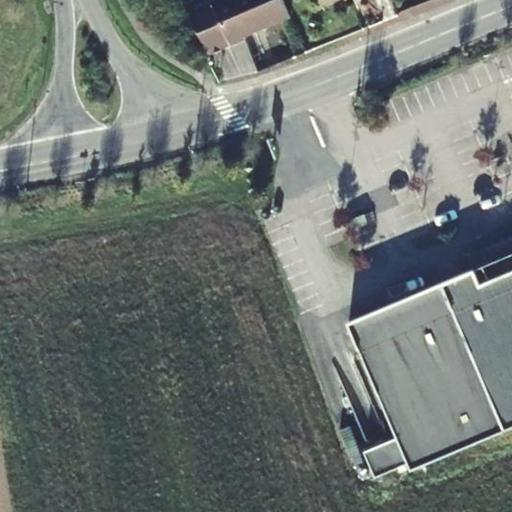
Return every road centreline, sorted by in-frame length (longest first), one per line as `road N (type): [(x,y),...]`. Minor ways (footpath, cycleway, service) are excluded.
road 1 (tertiary): [(162,135),(270,101),(511,3)]
road 2 (tertiary): [(67,0),(67,157)]
road 3 (tertiary): [(162,135),(88,0)]
